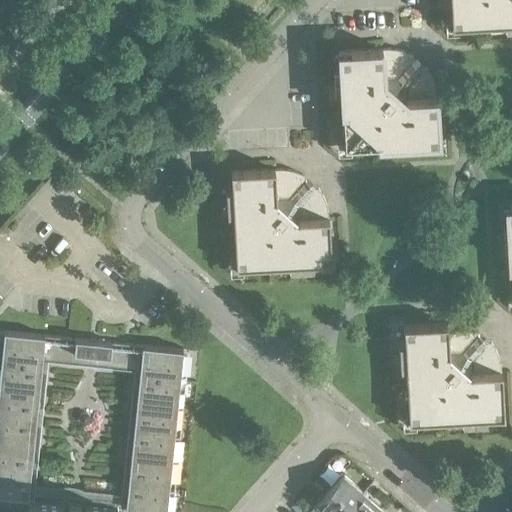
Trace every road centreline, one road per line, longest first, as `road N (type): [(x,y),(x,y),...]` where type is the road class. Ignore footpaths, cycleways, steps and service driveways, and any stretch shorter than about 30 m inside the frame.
road 1 (residential): [(337,416),(148,247),(133,223),(144,192),(315,0)]
road 2 (tertiary): [(0,141),(125,0)]
road 3 (residential): [(439,511),(337,416)]
road 4 (residential): [(252,511),(337,416)]
